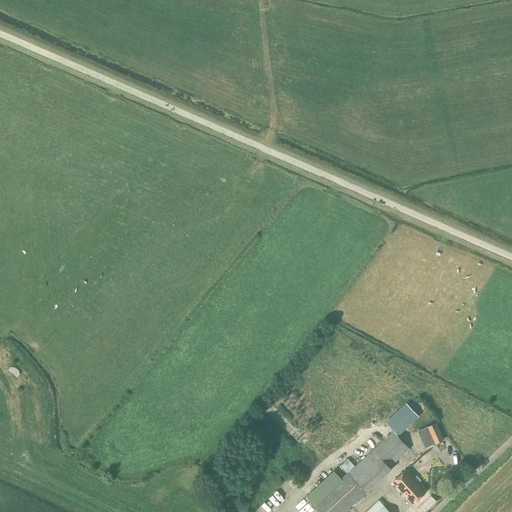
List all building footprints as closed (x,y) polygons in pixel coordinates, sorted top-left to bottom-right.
[(416,416),(408,407),(406,405),(388,422),(389,424),(398,433),(416,416)] [(421,449),(432,444),(443,439),(435,422),(413,432),(421,449)] [(390,466),(409,448),(394,432),(314,505),(320,511),(344,511),(391,468),(390,466)] [(407,469),(393,481),(412,502),(426,490),(407,469)] [(389,511),(384,507),(385,506),(379,500),(365,511),(389,511)]
